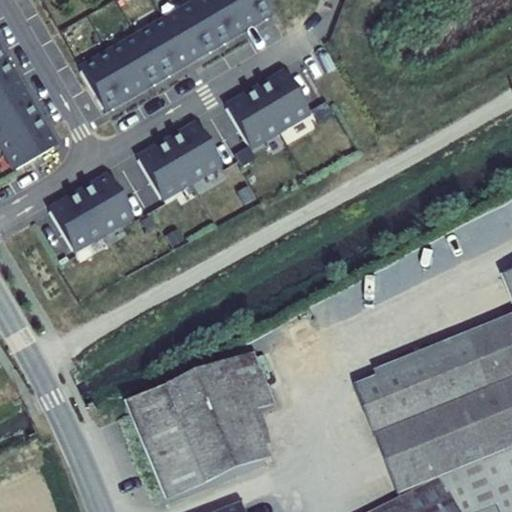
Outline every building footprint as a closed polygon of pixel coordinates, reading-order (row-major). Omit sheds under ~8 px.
[(273,15),(264,0),(216,0),(82,78),(103,114),(273,15)] [(57,146),(0,49),(0,135),(19,168),(57,146)] [(305,112),(283,76),(226,110),(248,146),(305,112)] [(218,165),(196,129),(139,163),(161,199),(218,165)] [(129,215),(108,180),(51,213),(73,249),(129,215)] [(355,391),(401,503),(383,511),(475,511),(469,496),(511,478),(511,276),(503,280),(511,301),(511,320),(378,376),(380,381),(355,391)] [(126,408),(167,507),(266,467),(247,420),(275,409),(253,357),(126,408)]
